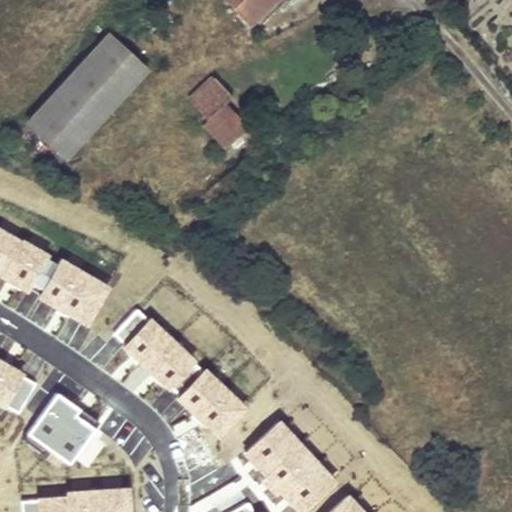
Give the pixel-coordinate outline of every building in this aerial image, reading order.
[(225,0),(224,2),(246,25),(272,0),(225,0)] [(66,162),(145,73),(106,39),(27,127),(66,162)] [(203,129),(213,140),(224,152),(247,130),(226,106),(234,99),(215,79),(190,102),(209,123),(203,129)] [(38,302),(84,329),(105,293),(58,266),(55,271),(43,264),(44,261),(19,246),(18,248),(0,237),(0,281),(25,296),(26,293),(39,301),(38,302)] [(175,401),(216,442),(241,415),(201,377),(201,378),(190,368),(191,367),(147,326),(146,327),(135,316),(111,341),(123,351),(122,353),(166,394),(167,393),(175,401)] [(1,411),(16,419),(33,389),(19,381),(19,380),(0,368),(0,410),(1,411)] [(66,470),(96,429),(76,415),(54,399),(25,439),(44,453),(66,470)] [(259,485),(273,501),(277,498),(290,511),(305,511),(331,489),(276,429),(242,460),(263,482),(259,485)] [(44,453),(25,439),(20,445),(39,459),(44,453)] [(125,511),(125,495),(65,499),(65,503),(35,505),(35,506),(19,507),(19,511),(125,511)] [(352,511),(344,503),(335,511),(352,511)]
